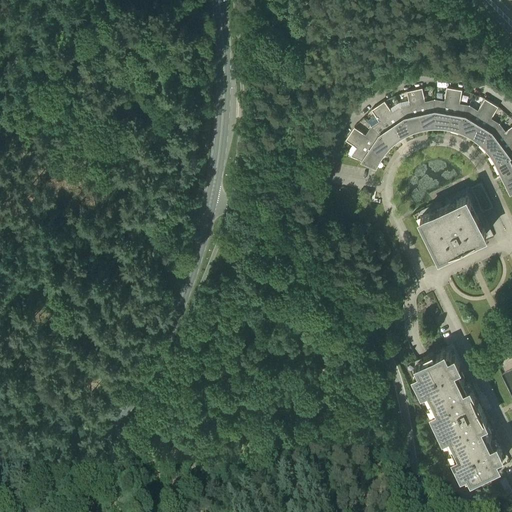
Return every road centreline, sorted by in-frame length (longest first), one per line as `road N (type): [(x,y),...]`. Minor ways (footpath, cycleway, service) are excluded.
road 1 (unclassified): [(421,511),(399,387),(382,349),(267,226),(210,202)]
road 2 (secondary): [(36,511),(80,466),(143,376),(183,292),(210,202)]
road 3 (residential): [(423,276),(386,187),(393,160),(414,141),(442,137),(467,148),(511,234)]
road 4 (secondary): [(210,202),(224,97),(218,0)]
road 5 (residential): [(511,445),(431,273)]
